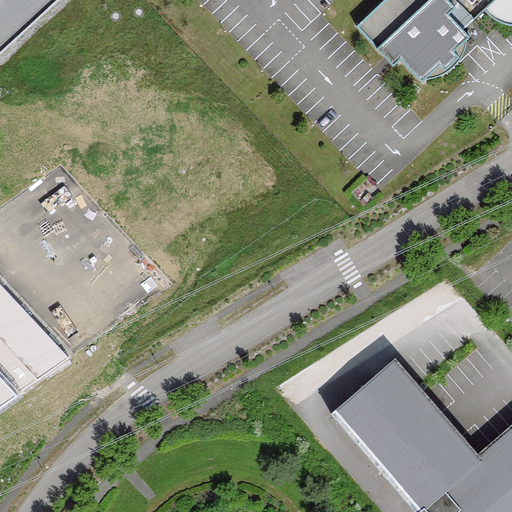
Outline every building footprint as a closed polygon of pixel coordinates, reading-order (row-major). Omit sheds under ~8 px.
[(0,0),(0,57),(62,0),(0,0)] [(382,0),(360,20),(398,60),(405,53),(426,75),(445,58),(449,63),(455,57),(461,51),(457,47),(475,29),(454,7),(461,0),(382,0)] [(511,0),(467,0),(479,13),(490,3),(497,9),(505,13),(511,14),(511,0)] [(472,32),(457,47),(461,51),(455,57),(449,63),(445,58),(429,73),(435,72),(445,69),(454,64),(458,60),(465,52),(468,47),(470,43),(472,32)] [(0,351),(0,435),(42,396),(0,351)] [(511,511),(511,426),(479,455),(396,359),(332,414),(417,511),(446,511),(434,498),(445,489),(461,508),(465,511),(511,511)] [(446,511),(456,511),(461,508),(445,489),(434,498),(446,511)]
